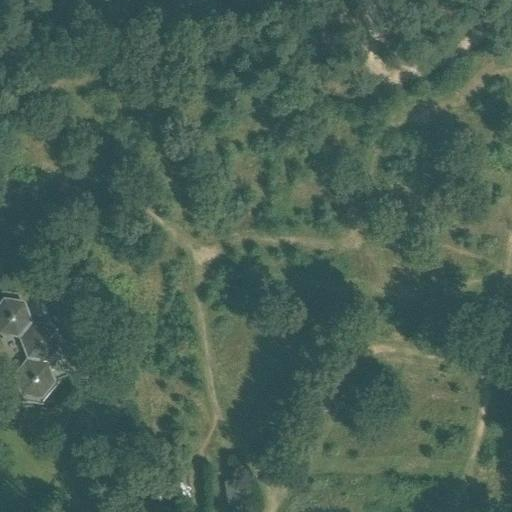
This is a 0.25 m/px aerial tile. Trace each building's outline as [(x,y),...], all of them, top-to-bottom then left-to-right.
[(319,118),(319,130),(351,130),(352,118),(319,118)] [(424,169),(427,160),(390,149),(387,158),(424,169)] [(258,180),(263,165),(225,152),(220,167),(258,180)] [(473,174),(494,173),(493,162),(472,163),(473,174)] [(327,194),(332,177),(291,164),(286,181),(327,194)] [(146,296),(161,255),(136,246),(120,286),(146,296)] [(271,255),(270,288),(314,289),(315,256),(271,255)] [(4,300),(0,305),(0,332),(20,336),(29,359),(16,375),(15,375),(15,377),(16,377),(21,392),(21,393),(22,394),(23,394),(41,397),(53,382),(45,362),(59,345),(52,327),(31,324),(23,303),(4,300)] [(326,432),(369,433),(369,416),(327,415),(326,432)] [(425,455),(425,425),(389,425),(389,454),(425,455)] [(200,510),(225,511),(226,461),(201,460),(200,510)] [(511,468),(486,468),(485,490),(511,491),(511,468)] [(427,474),(379,477),(380,497),(428,494),(427,474)]
